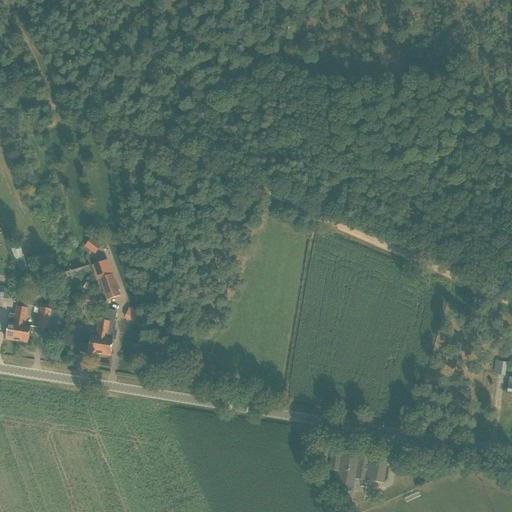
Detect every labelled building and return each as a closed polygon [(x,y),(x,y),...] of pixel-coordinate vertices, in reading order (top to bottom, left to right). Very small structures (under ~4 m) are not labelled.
[(91,238),(84,247),(94,254),(101,246),(91,238)] [(15,260),(22,258),(20,247),(13,249),(15,260)] [(65,276),(65,278),(89,270),(86,260),(80,262),(80,263),(62,269),(63,270),(57,271),(59,278),(65,276)] [(93,267),(92,267),(97,280),(98,280),(99,279),(112,275),(113,275),(116,273),(111,260),(93,267)] [(99,279),(98,280),(106,301),(120,296),(113,275),(112,275),(99,279)] [(65,281),(59,283),(61,290),(67,288),(65,281)] [(0,287),(0,298),(9,300),(10,289),(0,287)] [(85,295),(86,305),(100,304),(100,294),(85,295)] [(7,329),(5,339),(15,341),(23,300),(20,299),(18,299),(16,307),(16,306),(15,309),(14,315),(9,314),(8,323),(7,329)] [(15,341),(28,343),(30,327),(25,326),(27,309),(27,308),(28,301),(23,300),(15,341)] [(48,329),(59,331),(63,312),(51,310),(51,306),(42,304),(41,308),(40,308),(37,328),(47,330),(48,329)] [(134,321),(138,311),(128,307),(123,317),(134,321)] [(87,353),(97,354),(105,311),(105,310),(101,309),(96,337),(90,336),(87,353)] [(107,310),(99,354),(110,356),(112,346),(113,341),(115,341),(117,331),(109,329),(113,311),(107,310)] [(499,362),(497,375),(505,376),(507,363),(499,362)] [(493,409),(511,411),(511,391),(511,395),(496,393),(493,409)] [(337,490),(353,492),(355,479),(383,484),(386,465),(389,466),(390,459),(333,450),(330,470),(335,471),(332,489),(337,489),(337,490)]
